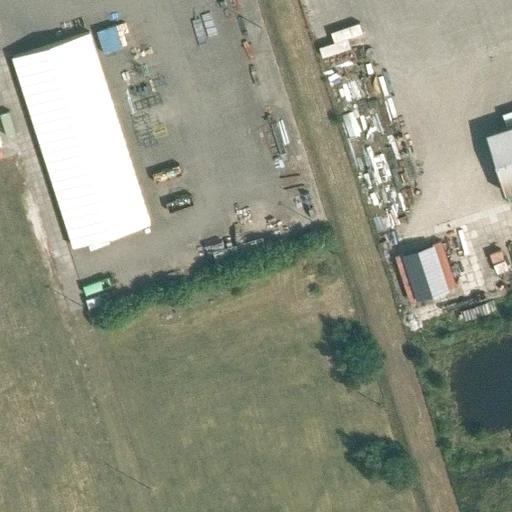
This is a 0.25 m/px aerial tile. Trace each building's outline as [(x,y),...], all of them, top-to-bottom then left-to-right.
[(331,41),(318,45),(320,54),(364,42),(358,21),(328,29),(331,41)] [(96,29),(102,52),(122,46),(115,23),(96,29)] [(151,223),(89,29),(12,54),(73,247),(151,223)] [(511,107),(499,112),(503,122),(511,119),(511,107)] [(511,121),(486,129),(505,191),(511,189),(511,121)] [(407,300),(456,285),(441,238),(395,253),(404,280),(401,281),(407,300)]
